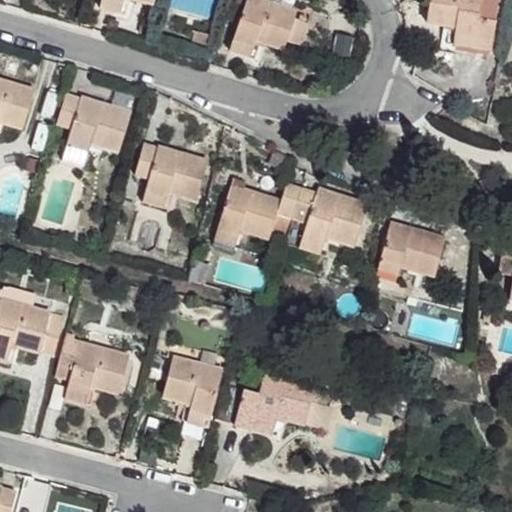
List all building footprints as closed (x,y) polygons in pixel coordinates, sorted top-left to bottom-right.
[(92,0),(88,16),(109,21),(114,4),(143,10),(145,0),(92,0)] [(247,0),(229,51),(249,58),(256,40),(282,49),(286,40),(295,18),(297,13),(258,0),(247,0)] [(431,0),(429,22),(451,26),(448,43),(493,50),(498,21),(481,18),(483,0),(431,0)] [(310,24),(295,18),(286,40),(301,46),(310,24)] [(0,81),(0,121),(22,128),(33,91),(0,81)] [(71,130),(64,153),(86,161),(92,143),(120,151),(132,114),(65,95),(57,125),(71,130)] [(144,143),(135,176),(148,181),(142,203),(163,209),(168,192),(196,200),(206,162),(144,143)] [(86,161),(64,153),(61,163),(84,170),(86,161)] [(232,186),(215,242),(235,247),(240,231),(269,238),(276,215),(292,219),(301,187),(286,182),(280,200),(232,186)] [(301,187),(292,219),(307,224),(303,237),(324,244),(326,238),(355,246),(367,205),(318,189),(316,191),(301,187)] [(392,223),(377,271),(397,276),(402,266),(435,275),(445,239),(392,223)] [(324,244),(303,237),(299,250),(320,256),(324,244)] [(511,243),(503,242),(498,274),(511,276),(511,279),(509,301),(511,300),(511,243)] [(0,302),(0,362),(4,363),(10,344),(51,355),(61,317),(0,302)] [(62,340),(54,376),(68,379),(63,399),(83,404),(88,385),(115,393),(125,356),(62,340)] [(196,349),(191,365),(216,372),(220,355),(196,349)] [(191,365),(170,360),(160,396),(189,404),(184,424),(205,429),(219,373),(216,372),(191,365)] [(242,387),(231,428),(269,438),(274,417),(303,424),(308,403),(321,407),(327,391),(261,374),(257,390),(242,387)] [(216,424),(231,428),(242,387),(227,382),(216,424)] [(308,403),(303,424),(324,429),(329,409),(321,407),(308,403)] [(0,511),(10,511),(15,494),(0,489),(0,511)]
